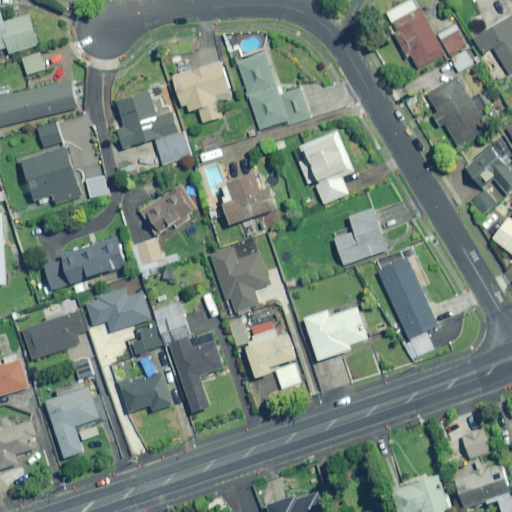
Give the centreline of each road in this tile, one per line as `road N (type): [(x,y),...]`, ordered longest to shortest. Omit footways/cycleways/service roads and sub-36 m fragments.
road 1 (secondary): [(71,511),(511,361)]
road 2 (residential): [(511,331),(321,20)]
road 3 (residential): [(106,28),(132,15),(256,3),(296,7),(321,20)]
